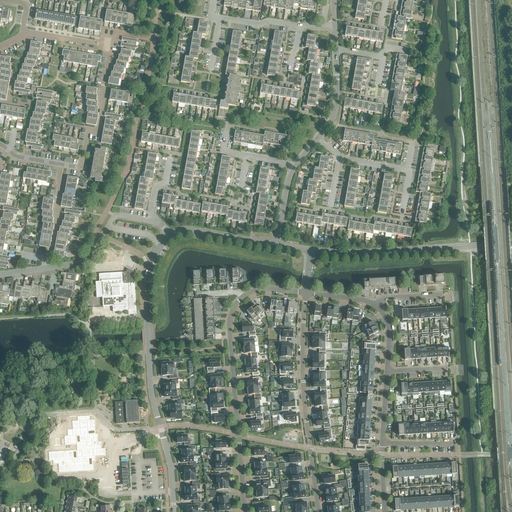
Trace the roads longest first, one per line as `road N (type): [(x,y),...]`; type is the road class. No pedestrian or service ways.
road 1 (residential): [(317,511),(301,374),(305,292)]
road 2 (residential): [(245,511),(228,325),(242,297)]
road 3 (residential): [(108,46),(97,133),(87,136),(81,165),(7,150)]
road 4 (tertiary): [(511,243),(309,250)]
road 5 (tertiary): [(172,492),(150,388),(147,325)]
